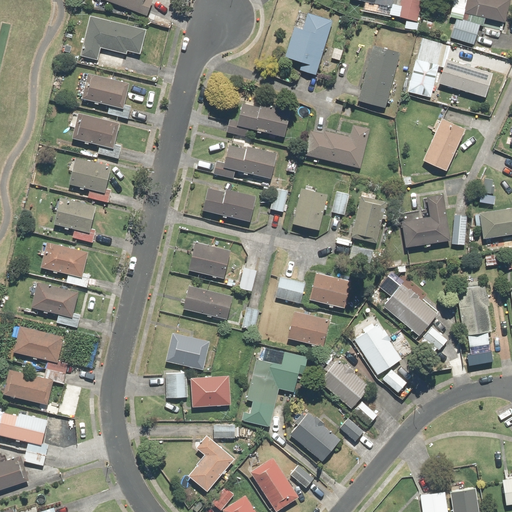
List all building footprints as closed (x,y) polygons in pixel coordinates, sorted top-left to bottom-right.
[(107,0),(149,15),(153,0),(107,0)] [(422,0),(400,0),(397,16),(418,20),(422,0)] [(511,0),(469,0),(466,12),(507,21),(511,0)] [(334,19),(309,11),(304,28),(296,25),(286,56),(302,61),(300,68),(317,73),(334,19)] [(147,28),(91,15),(82,54),(98,59),(101,47),(128,53),(129,50),(140,53),(147,28)] [(445,41),(423,36),(410,89),(432,95),(445,41)] [(402,51),(374,43),(359,99),(388,107),(402,51)] [(495,71),(447,57),(440,82),(487,96),(495,71)] [(108,113),(128,118),(132,105),(126,104),(131,84),(87,73),(81,97),(110,104),(108,113)] [(244,101),(238,124),(286,136),(292,111),(261,103),(260,105),(244,101)] [(120,121),(79,111),(73,136),(114,147),(120,121)] [(443,116),(424,159),(448,169),(467,126),(443,116)] [(371,127),(354,123),(351,136),(325,130),(324,133),(311,130),(306,154),(362,167),(371,127)] [(248,147),(230,143),(225,167),(272,178),(278,152),(248,144),(248,147)] [(112,164),(76,156),(70,183),(106,192),(112,164)] [(226,190),(210,186),(204,209),(252,220),(258,195),(227,188),(226,190)] [(329,193),(303,187),(294,222),(320,228),(329,193)] [(288,190),(274,188),(271,207),(285,210),(288,190)] [(351,192),(337,190),(333,212),(348,214),(351,192)] [(407,246),(452,239),(444,192),(427,195),(431,215),(403,219),(407,246)] [(388,201),(362,195),(353,236),(378,242),(388,201)] [(97,205),(61,196),(54,222),(91,231),(97,205)] [(511,206),(481,211),(485,237),(511,233),(511,206)] [(468,215),(455,214),(453,243),(466,243),(468,215)] [(232,249),(197,240),(190,269),(225,277),(232,249)] [(89,251),(48,241),(42,266),(83,276),(89,251)] [(257,269),(244,267),(241,288),(254,290),(257,269)] [(352,279),(317,271),(311,298),(346,306),(352,279)] [(306,283),(280,276),(276,296),(302,302),(306,283)] [(79,290),(39,280),(33,306),(73,316),(79,290)] [(235,295),(190,283),(184,306),(229,318),(235,295)] [(403,283),(385,305),(420,335),(439,313),(403,283)] [(486,283),(456,287),(463,335),(493,330),(486,283)] [(260,308),(249,306),(245,327),(256,329),(260,308)] [(331,318),(295,310),(288,337),(325,346),(331,318)] [(380,323),(355,338),(378,374),(403,358),(380,323)] [(65,335),(22,324),(16,350),(58,360),(65,335)] [(211,340),(174,331),(167,359),(204,369),(211,340)] [(257,357),(247,398),(276,405),(285,363),(257,357)] [(339,357),(319,380),(352,408),(372,384),(339,357)] [(55,378),(10,367),(4,392),(49,402),(55,378)] [(409,382),(393,368),(384,379),(400,392),(409,382)] [(187,371),(167,371),(167,396),(188,395),(187,371)] [(231,373),(191,376),(194,405),(233,403),(231,373)] [(378,415),(364,401),(354,410),(369,424),(378,415)] [(265,411),(242,405),(239,418),(262,424),(265,411)] [(5,407),(0,425),(0,433),(42,444),(48,418),(5,407)] [(309,411),(291,433),(323,460),(341,438),(309,411)] [(364,430),(350,417),(340,427),(355,440),(364,430)] [(215,423),(214,437),(237,437),(237,424),(215,423)] [(189,474),(209,490),(236,457),(207,434),(197,446),(206,453),(189,474)] [(0,461),(0,488),(29,479),(21,454),(0,461)] [(275,456),(252,470),(277,510),(300,496),(275,456)] [(315,479),(299,463),(291,472),(307,488),(315,479)] [(236,491),(225,484),(212,502),(222,510),(236,491)] [(450,489),(454,511),(480,511),(476,485),(450,489)] [(419,494),(420,511),(448,511),(446,491),(419,494)] [(258,511),(247,493),(224,508),(226,511),(258,511)]
